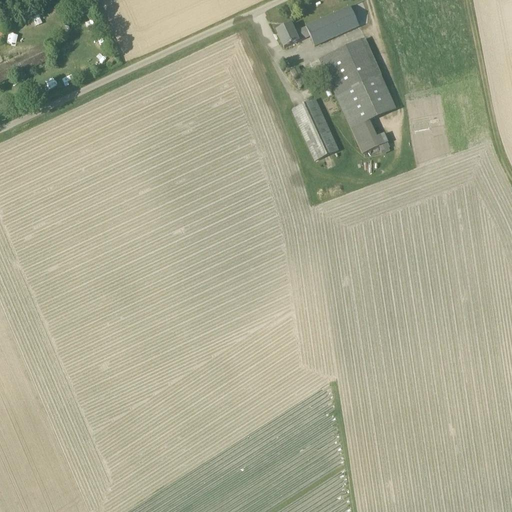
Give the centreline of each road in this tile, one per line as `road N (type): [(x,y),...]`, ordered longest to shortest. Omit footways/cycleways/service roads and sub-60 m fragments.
road 1 (unclassified): [(0,130),(282,0)]
road 2 (track): [(467,0),(511,177)]
